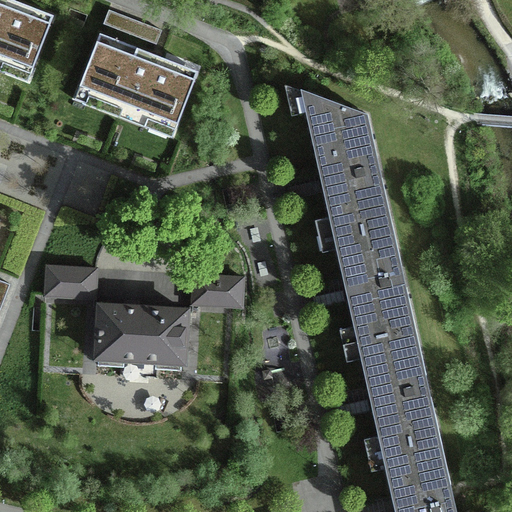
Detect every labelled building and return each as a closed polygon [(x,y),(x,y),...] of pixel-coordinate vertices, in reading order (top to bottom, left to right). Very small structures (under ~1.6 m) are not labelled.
[(53,15),(13,0),(0,0),(0,70),(28,81),(53,15)] [(198,71),(100,33),(74,99),(172,137),(198,71)] [(335,215),(338,229),(391,217),(382,177),(350,185),(345,163),(377,156),(368,114),(309,92),(313,109),(305,111),(318,169),(325,167),(330,189),(323,190),(329,216),(335,215)] [(354,326),(359,324),(362,339),(415,327),(406,287),(374,294),(369,272),(401,265),(391,217),(338,229),(342,246),(336,247),(343,278),(350,276),(355,298),(348,300),(354,326)] [(47,265),(45,289),(95,292),(97,268),(47,265)] [(194,274),(192,296),(242,299),(243,277),(194,274)] [(183,361),(186,310),(100,305),(97,355),(99,356),(99,364),(120,365),(121,357),(159,359),(158,367),(180,369),(180,361),(183,361)] [(394,381),(426,374),(415,327),(362,339),(366,355),(361,357),(368,387),(374,386),(379,408),(373,409),(378,435),(384,434),(387,448),(440,436),(431,396),(399,403),(394,381)] [(392,497),(407,493),(410,507),(410,511),(448,511),(445,495),(442,485),(451,483),(440,436),(387,448),(391,465),(385,466),(392,497)]
